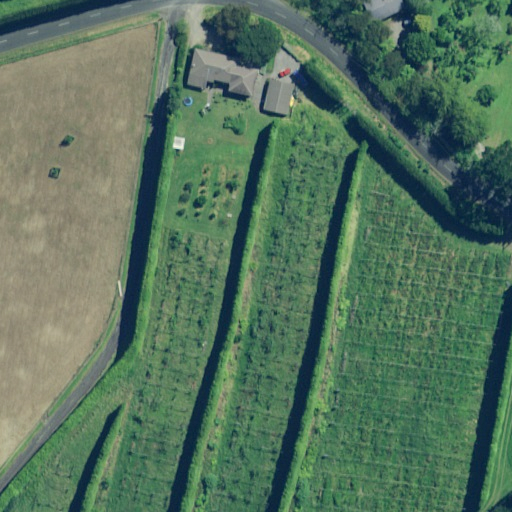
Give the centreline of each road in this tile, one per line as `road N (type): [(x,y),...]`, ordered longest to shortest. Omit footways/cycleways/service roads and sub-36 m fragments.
road 1 (residential): [(236,0),(296,22),(449,170),(511,209)]
road 2 (residential): [(0,42),(155,0)]
